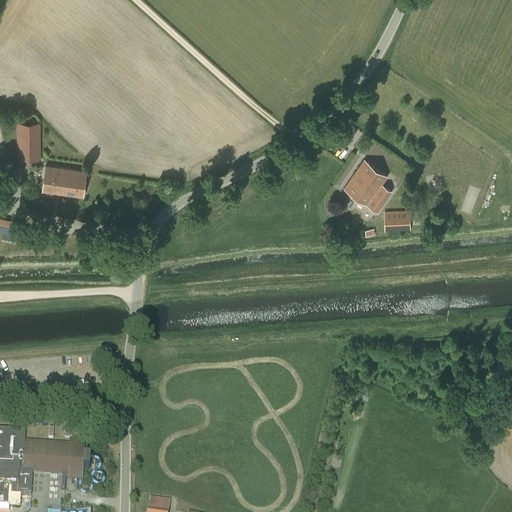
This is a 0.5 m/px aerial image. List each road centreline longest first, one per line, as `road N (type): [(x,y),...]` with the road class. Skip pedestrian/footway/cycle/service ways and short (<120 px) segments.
road 1 (tertiary): [(137,290),(147,240),(164,217),(322,121),(376,56),(403,0)]
road 2 (tertiary): [(125,511),(137,290)]
road 3 (unknown): [(301,137),(135,0)]
